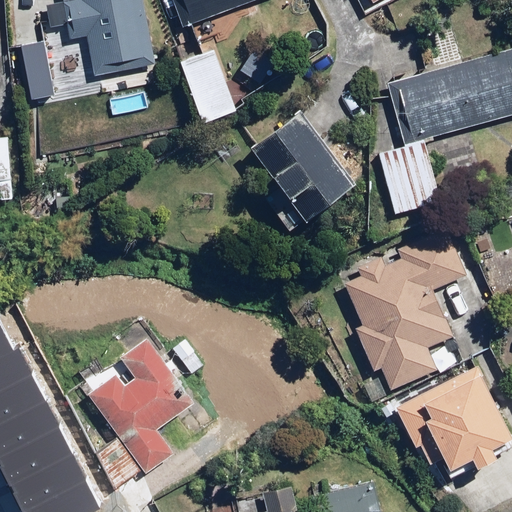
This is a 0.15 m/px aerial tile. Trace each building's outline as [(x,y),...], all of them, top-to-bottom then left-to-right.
[(156,63),(143,0),(46,0),(54,39),(87,33),(95,75),(156,63)] [(255,0),(173,0),(184,27),(255,0)] [(32,101),(54,97),(44,44),(22,48),(32,101)] [(235,108),(211,47),(182,58),(206,120),(235,108)] [(511,114),(511,48),(386,84),(404,146),(378,153),(394,210),(440,197),(423,140),(511,114)] [(358,182),(299,109),(252,147),(311,220),(358,182)] [(0,184),(11,184),(8,138),(0,138),(0,184)] [(308,220),(282,190),(269,202),(295,232),(308,220)] [(468,276),(448,228),(395,250),(400,261),(377,271),(380,277),(346,291),(388,390),(440,368),(436,358),(458,349),(433,291),(468,276)] [(92,511),(100,508),(31,375),(33,374),(19,348),(15,351),(0,321),(0,466),(0,467),(10,487),(11,487),(14,493),(13,493),(22,511),(92,511)] [(118,349),(129,362),(91,395),(124,434),(97,458),(120,485),(139,469),(145,476),(176,449),(160,429),(199,396),(141,329),(118,349)] [(187,335),(172,345),(192,374),(207,364),(187,335)] [(511,436),(511,429),(482,366),(398,405),(419,450),(425,448),(432,463),(448,456),(453,467),(474,457),(478,465),(497,456),(492,446),(511,436)] [(298,511),(292,485),(267,491),(269,498),(241,505),(243,511),(298,511)] [(383,511),(377,489),(315,505),(316,511),(383,511)]
